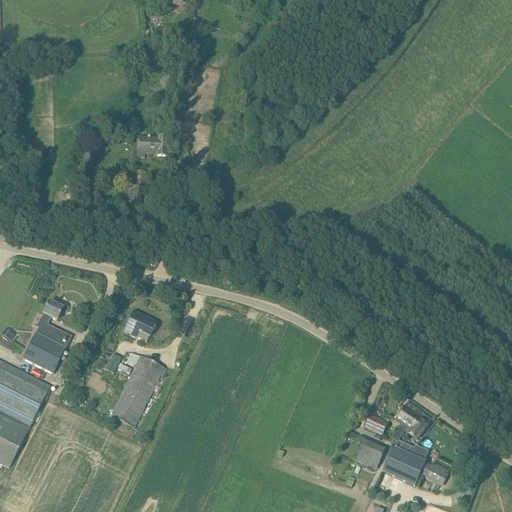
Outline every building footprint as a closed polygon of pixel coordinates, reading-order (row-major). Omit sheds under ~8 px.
[(165,159),(166,139),(158,139),(158,140),(138,139),(137,155),(157,156),(157,159),(165,159)] [(184,168),(180,180),(190,183),(193,171),(184,168)] [(199,177),(204,178),(206,172),(199,170),(198,172),(195,172),(193,175),(199,177)] [(145,175),(135,173),(133,189),(127,188),(123,209),(139,211),(145,175)] [(197,197),(180,197),(180,214),(189,214),(189,210),(197,210),(197,197)] [(192,217),(180,217),(180,226),(192,226),(192,217)] [(53,375),(72,338),(48,326),(51,318),(57,321),(63,310),(49,303),(36,329),(38,330),(22,360),(53,375)] [(136,338),(146,344),(149,338),(150,339),(156,325),(132,314),(123,334),(135,339),(136,338)] [(16,336),(7,329),(2,335),(11,342),(16,336)] [(121,359),(113,355),(105,371),(113,375),(121,359)] [(140,357),(111,417),(135,429),(160,377),(163,379),(167,371),(140,357)] [(0,462),(10,467),(28,431),(50,390),(0,363),(0,462)] [(417,411),(408,405),(395,421),(407,430),(418,415),(416,414),(417,411)] [(417,442),(432,422),(417,411),(416,414),(418,415),(407,430),(408,431),(406,433),(417,442)] [(382,437),(388,424),(371,416),(365,429),(382,437)] [(420,476),(443,487),(449,476),(448,475),(449,472),(435,464),(433,467),(425,463),(428,455),(398,441),(394,449),(393,449),(382,474),(415,488),(420,476)] [(384,452),(364,443),(355,462),(375,471),(384,452)]
